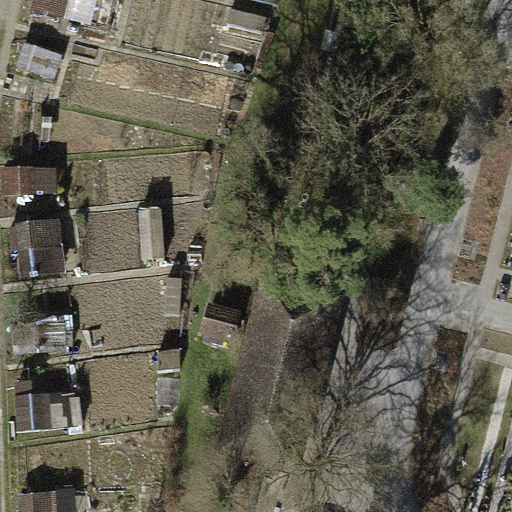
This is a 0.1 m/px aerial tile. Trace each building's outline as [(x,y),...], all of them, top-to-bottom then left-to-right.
[(74,0),(38,0),(36,11),(71,18),(74,0)] [(283,0),(241,0),(241,7),(280,15),(283,0)] [(64,52),(27,44),(22,70),(59,78),(64,52)] [(63,220),(25,223),(29,281),(67,278),(63,220)] [(270,284),(258,329),(328,347),(339,302),(272,285),(270,284)] [(112,304),(84,306),(85,320),(113,318),(112,304)] [(243,317),(212,309),(205,338),(236,346),(243,317)] [(70,319),(31,322),(34,360),(72,358),(70,319)] [(295,473),(328,347),(258,329),(238,408),(235,407),(224,456),(259,464),(295,473)] [(86,388),(22,392),(25,430),(89,425),(86,388)] [(107,511),(105,485),(28,490),(29,511),(107,511)]
